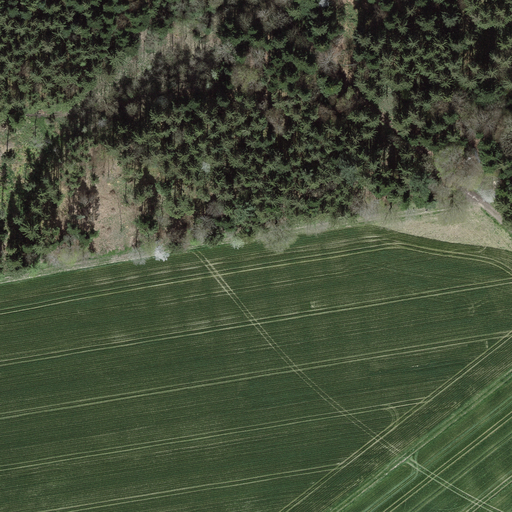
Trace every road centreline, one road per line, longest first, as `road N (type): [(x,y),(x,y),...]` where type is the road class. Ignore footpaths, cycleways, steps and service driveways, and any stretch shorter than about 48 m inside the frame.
road 1 (track): [(0,281),(483,199)]
road 2 (track): [(511,221),(378,116),(268,0)]
road 3 (track): [(331,511),(511,373)]
